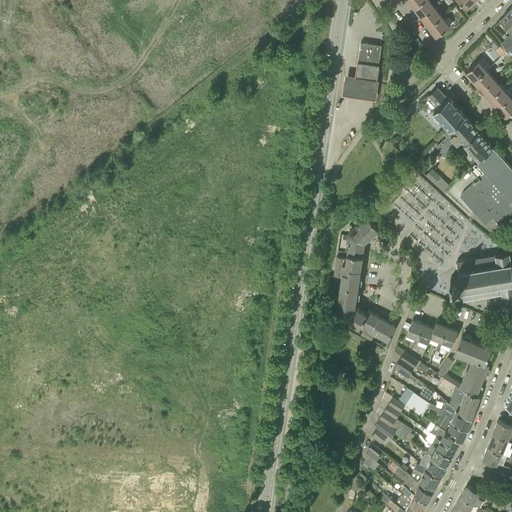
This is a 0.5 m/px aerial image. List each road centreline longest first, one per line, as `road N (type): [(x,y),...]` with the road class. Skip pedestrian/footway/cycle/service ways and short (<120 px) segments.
road 1 (tertiary): [(266,511),(345,0)]
road 2 (residential): [(337,511),(409,304)]
road 3 (residential): [(463,464),(511,347)]
